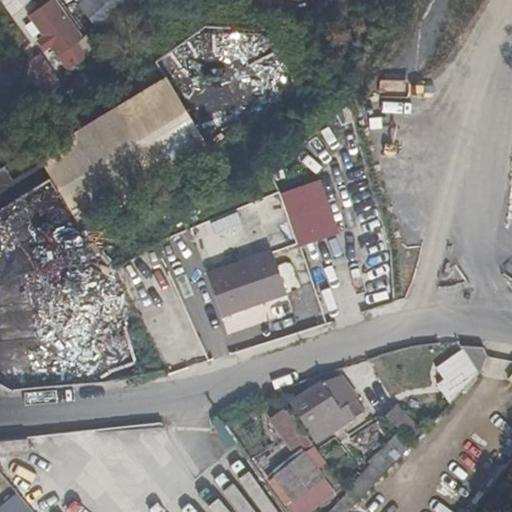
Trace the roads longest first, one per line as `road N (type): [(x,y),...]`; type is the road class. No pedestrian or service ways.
road 1 (unclassified): [(0,430),(207,411),(446,332),(511,336)]
road 2 (unknown): [(499,335),(489,381),(404,510)]
